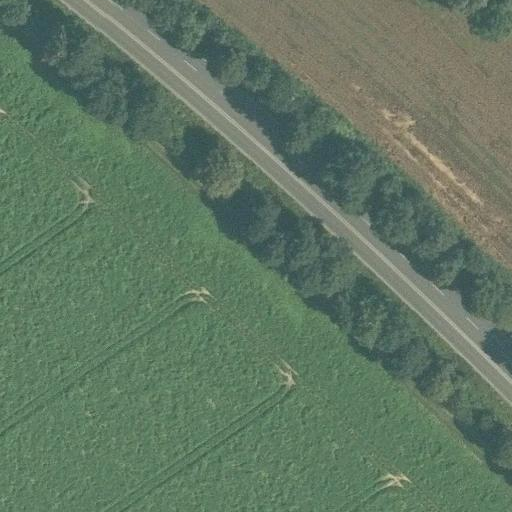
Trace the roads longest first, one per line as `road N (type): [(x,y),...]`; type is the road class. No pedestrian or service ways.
road 1 (track): [(0,24),(255,248),(511,492)]
road 2 (primary): [(511,379),(350,215),(96,0)]
